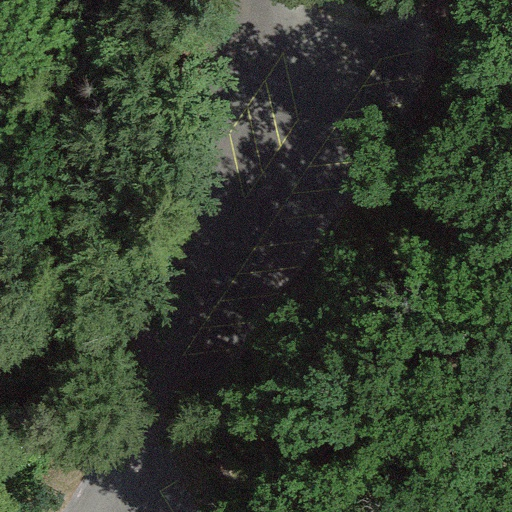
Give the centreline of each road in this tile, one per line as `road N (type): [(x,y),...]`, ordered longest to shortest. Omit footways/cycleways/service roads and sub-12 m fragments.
road 1 (track): [(92,511),(236,167),(238,0)]
road 2 (track): [(63,0),(84,174),(82,386),(94,508)]
